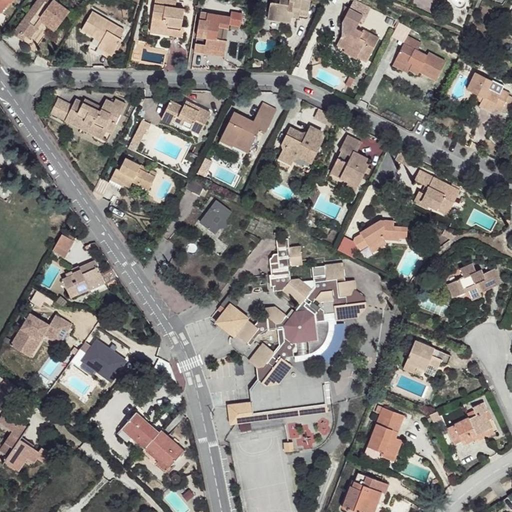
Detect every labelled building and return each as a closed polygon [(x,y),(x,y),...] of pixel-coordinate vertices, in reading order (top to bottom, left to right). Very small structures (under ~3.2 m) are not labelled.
[(0,0),(0,8),(3,11),(11,0),(13,1),(13,0),(0,0)] [(54,0),(52,2),(49,0),(38,0),(17,28),(28,36),(31,38),(38,29),(36,26),(42,18),(58,29),(71,11),(56,0),(54,0)] [(309,18),(311,0),(281,0),(281,3),(272,2),(271,14),(283,16),(282,21),(293,22),(294,16),(294,13),(301,14),(300,17),(309,18)] [(167,8),(157,6),(152,30),(175,34),(176,30),(182,31),(185,13),(177,12),(177,10),(167,8)] [(351,9),(344,22),(353,27),(349,33),(344,35),(338,45),(346,49),(348,45),(361,52),(358,57),(367,62),(380,38),(365,30),(364,32),(357,28),(364,16),(351,9)] [(120,27),(94,12),(83,30),(103,42),(108,44),(104,51),(113,56),(123,39),(121,38),(115,34),(120,27)] [(202,12),(196,52),(225,57),(228,41),(219,39),(221,27),(230,28),(232,17),(202,12)] [(232,17),(231,24),(242,26),(244,14),(233,12),(232,17)] [(56,32),(58,29),(42,18),(36,26),(38,29),(43,23),(56,32)] [(353,27),(344,22),(349,33),(353,27)] [(126,30),(120,27),(115,34),(121,38),(126,30)] [(25,41),(28,36),(17,28),(14,32),(25,41)] [(174,40),(175,34),(152,30),(151,36),(174,40)] [(186,32),(182,31),(176,30),(175,34),(174,40),(184,42),(186,32)] [(422,42),(408,35),(396,59),(406,64),(408,60),(413,62),(411,66),(412,67),(419,71),(421,68),(438,77),(447,59),(430,50),(428,54),(419,48),(422,42)] [(108,44),(103,42),(99,48),(104,51),(108,44)] [(346,49),(344,52),(357,59),(358,57),(361,52),(348,45),(346,49)] [(111,59),(113,56),(104,51),(101,54),(111,59)] [(409,72),(412,67),(411,66),(413,62),(408,60),(406,64),(396,59),(394,64),(409,72)] [(500,70),(484,62),(475,79),(484,84),(490,87),(488,92),(487,94),(500,100),(502,96),(509,99),(511,91),(511,82),(509,81),(507,83),(496,77),(500,70)] [(481,88),(488,92),(490,87),(484,84),(481,88)] [(65,119),(62,125),(77,133),(79,129),(87,133),(101,106),(83,98),(82,102),(74,98),(71,105),(55,97),(49,110),(65,119)] [(120,117),(126,104),(115,100),(114,103),(104,98),(101,106),(87,133),(86,136),(100,144),(104,136),(109,138),(117,123),(112,120),(115,114),(120,117)] [(211,113),(200,108),(199,111),(188,107),(189,104),(185,102),(182,107),(169,100),(162,114),(171,119),(173,116),(182,121),(180,125),(191,130),(192,128),(202,133),(211,113)] [(266,132),(277,110),(262,102),(253,119),(236,111),(223,136),(248,149),(259,128),(266,132)] [(199,111),(200,108),(190,103),(189,104),(188,107),(199,111)] [(335,116),(320,108),(316,117),(330,125),(335,116)] [(170,122),(171,119),(162,114),(160,118),(170,122)] [(150,125),(140,120),(132,136),(139,139),(145,127),(148,128),(150,125)] [(316,128),(306,124),(301,133),(292,128),(283,144),(287,146),(281,157),(292,163),(296,154),(312,162),(323,140),(313,135),(316,128)] [(84,140),(86,136),(87,133),(79,129),(77,133),(62,125),(60,128),(84,140)] [(200,137),(202,133),(192,128),(191,130),(190,132),(200,137)] [(327,173),(348,137),(342,134),(334,150),(337,152),(327,173)] [(109,138),(104,136),(100,144),(86,136),(84,140),(89,143),(88,146),(102,153),(109,138)] [(327,173),(337,177),(337,176),(345,179),(344,180),(355,185),(364,161),(360,160),(361,154),(350,149),(353,139),(348,137),(327,173)] [(406,152),(400,149),(395,158),(402,161),(406,152)] [(409,165),(413,156),(406,152),(402,161),(409,165)] [(157,173),(126,159),(122,167),(119,166),(111,183),(121,188),(124,182),(126,178),(149,190),(157,173)] [(459,192),(420,173),(414,183),(427,190),(424,197),(418,194),(414,200),(430,209),(437,212),(440,206),(449,210),(459,192)] [(201,195),(207,184),(192,177),(191,180),(186,188),(201,195)] [(428,215),(430,209),(414,200),(411,207),(428,215)] [(232,213),(218,202),(202,222),(216,234),(221,227),(227,227),(226,220),(232,213)] [(440,206),(437,212),(446,216),(449,210),(440,206)] [(408,241),(407,230),(394,228),(393,222),(384,221),(384,223),(379,222),(375,224),(374,222),(358,232),(358,235),(351,239),(350,242),(355,250),(357,250),(358,252),(365,248),(366,250),(381,242),(397,242),(397,240),(408,241)] [(63,233),(60,239),(58,243),(69,250),(75,239),(63,233)] [(347,281),(344,262),(326,264),(327,275),(314,277),(316,287),(314,289),(300,279),(291,279),(290,266),(303,264),(301,246),(290,248),(288,239),(278,240),(279,253),(280,262),(271,263),(272,275),(271,275),(272,286),(274,286),(275,291),(283,290),(301,305),(296,311),(290,318),(288,316),(276,307),(266,308),(267,315),(258,317),(259,321),(256,325),(248,320),(237,334),(252,345),(260,334),(266,334),(270,330),(278,330),(281,345),(275,352),(264,343),(250,361),(258,367),(259,379),(266,385),(280,384),(286,376),(294,366),(286,360),(288,357),(295,356),(294,349),(297,346),(296,343),(319,340),(317,328),(316,321),(326,320),(325,314),(324,311),(314,302),(317,299),(323,304),(335,302),(337,320),(350,318),(354,313),(359,318),(367,307),(366,296),(357,290),(356,280),(347,281)] [(384,247),(381,242),(366,250),(369,255),(384,247)] [(58,243),(55,249),(67,255),(69,250),(58,243)] [(271,259),(271,263),(280,262),(279,253),(275,254),(271,259)] [(96,260),(80,266),(82,269),(75,272),(74,269),(66,272),(68,276),(63,278),(71,294),(78,291),(80,294),(91,289),(89,285),(104,279),(96,260)] [(502,283),(496,269),(485,274),(483,269),(477,272),(473,263),(462,269),(465,278),(449,285),(451,290),(454,289),(457,296),(466,293),(465,289),(468,287),(469,292),(474,300),(482,295),(480,289),(482,288),(484,292),(502,283)] [(106,283),(104,279),(89,285),(91,289),(106,283)] [(30,301),(40,306),(45,296),(35,291),(30,301)] [(240,303),(230,295),(222,305),(227,308),(232,313),(236,308),(240,303)] [(324,311),(325,314),(336,312),(335,302),(323,304),(317,299),(314,302),(324,311)] [(249,318),(236,308),(232,313),(227,308),(217,322),(236,336),(237,334),(248,320),(249,318)] [(60,343),(71,324),(55,315),(50,324),(31,312),(11,345),(24,352),(34,335),(41,339),(44,334),(60,343)] [(294,349),(295,356),(322,352),(325,352),(325,351),(327,351),(328,350),(329,350),(329,349),(330,349),(331,348),(332,347),(332,345),(333,345),(333,344),(333,343),(330,319),(326,320),(316,321),(317,328),(319,340),(296,343),(297,346),(294,349)] [(31,356),(41,339),(34,335),(24,352),(31,356)] [(452,356),(416,341),(405,369),(415,373),(418,366),(427,370),(430,363),(439,367),(441,363),(448,365),(452,356)] [(95,347),(87,342),(82,348),(90,354),(86,360),(112,379),(125,361),(99,342),(95,347)] [(307,376),(294,366),(286,376),(280,384),(266,385),(259,379),(253,395),(259,420),(332,402),(325,372),(307,376)] [(21,389),(7,378),(1,384),(16,396),(21,389)] [(233,414),(237,432),(333,410),(332,402),(259,420),(256,408),(233,414)] [(489,411),(485,403),(474,408),(475,410),(468,413),(470,418),(448,429),(456,445),(463,441),(465,445),(480,438),(481,440),(495,433),(489,420),(485,412),(489,411)] [(405,416),(383,408),(369,446),(385,453),(383,457),(395,461),(401,446),(395,444),(397,438),(405,416)] [(185,450),(162,430),(161,432),(138,412),(123,428),(146,449),(150,444),(173,464),(185,450)] [(24,436),(26,434),(32,427),(31,426),(29,429),(22,423),(20,426),(6,415),(0,422),(1,423),(14,433),(13,435),(5,445),(12,451),(11,453),(7,458),(8,459),(10,456),(11,454),(23,463),(28,457),(29,456),(36,460),(39,456),(46,461),(53,451),(45,446),(42,449),(36,445),(24,436)] [(1,423),(0,423),(0,424),(13,435),(14,433),(1,423)] [(26,434),(24,436),(36,445),(38,443),(26,434)] [(403,440),(397,438),(395,444),(401,446),(403,440)] [(168,471),(173,464),(150,444),(146,449),(159,461),(158,462),(168,471)] [(11,454),(10,456),(22,465),(23,463),(11,454)] [(390,485),(360,473),(357,482),(353,481),(343,507),(354,511),(355,508),(363,511),(375,511),(383,492),(387,493),(390,485)] [(191,489),(186,494),(190,499),(196,495),(191,489)]
